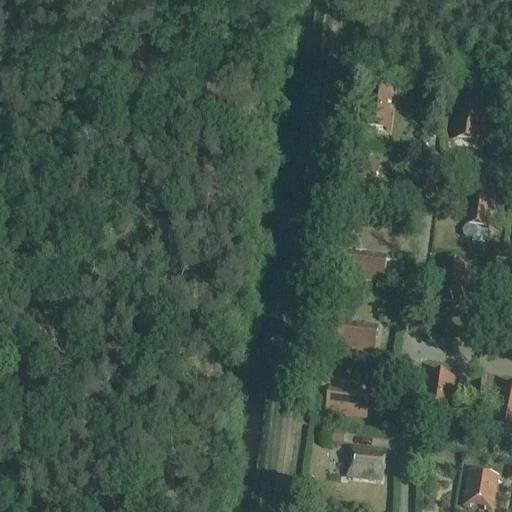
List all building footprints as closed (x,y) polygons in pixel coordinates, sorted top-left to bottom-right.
[(389,103),(390,92),(365,89),(361,127),(386,130),(388,110),(385,110),(385,103),(389,103)] [(481,115),(482,103),(458,100),(453,139),(478,142),(480,121),(477,121),(478,114),(481,115)] [(372,187),(366,186),(366,183),(354,181),(351,206),(390,211),(393,185),(372,183),(372,187)] [(493,201),(494,190),(469,187),(464,225),(489,228),(492,208),(488,207),(489,201),(493,201)] [(364,258),(357,257),(357,254),(346,252),(343,277),(381,282),(384,257),(364,254),(364,258)] [(465,279),(467,268),(442,264),(437,302),(462,306),(464,286),(461,285),(462,279),(465,279)] [(356,327),(350,327),(350,323),(339,322),(336,347),(374,352),(377,327),(357,324),(356,327)] [(390,374),(391,367),(382,366),(381,373),(390,374)] [(451,390),(452,378),(427,375),(422,413),(447,416),(450,396),(446,396),(447,389),(451,390)] [(511,388),(500,387),(492,424),(511,428),(511,388)] [(348,393),(342,392),(342,389),(330,388),(327,413),(365,417),(369,392),(348,390),(348,393)] [(343,443),(345,433),(334,432),(333,442),(343,443)] [(381,482),(384,453),(351,449),(350,456),(353,457),(351,471),(348,471),(347,478),(381,482)] [(491,511),(497,478),(468,473),(462,507),(469,508),(470,505),(485,507),(484,510),(491,511)]
